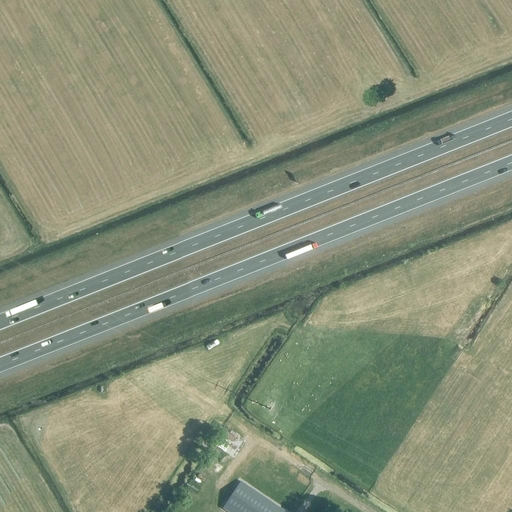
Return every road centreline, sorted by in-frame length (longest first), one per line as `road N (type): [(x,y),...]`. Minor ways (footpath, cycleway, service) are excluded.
road 1 (motorway): [(511,119),(0,322)]
road 2 (motorway): [(0,365),(511,163)]
